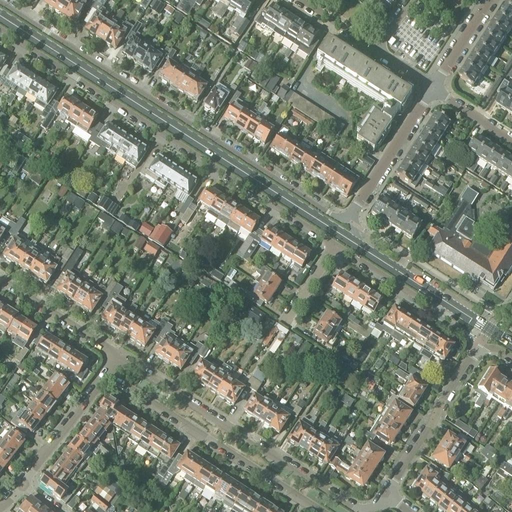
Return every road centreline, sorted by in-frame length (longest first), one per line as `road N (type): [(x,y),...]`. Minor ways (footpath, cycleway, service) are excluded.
road 1 (secondary): [(357,245),(0,16)]
road 2 (residential): [(350,221),(0,2)]
road 3 (residential): [(0,29),(335,245)]
road 4 (residential): [(357,511),(115,356)]
road 5 (residential): [(109,375),(321,511)]
road 6 (residential): [(384,496),(480,342)]
road 7 (residential): [(350,221),(434,89)]
road 8 (residential): [(24,485),(109,375)]
road 9 (residential): [(115,356),(0,279)]
road 10 (residential): [(335,245),(440,311),(454,308)]
